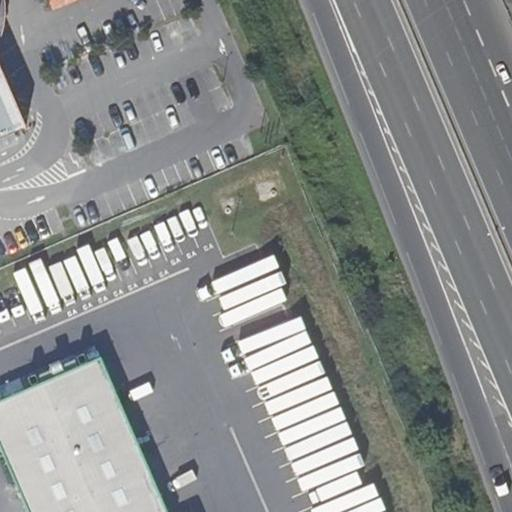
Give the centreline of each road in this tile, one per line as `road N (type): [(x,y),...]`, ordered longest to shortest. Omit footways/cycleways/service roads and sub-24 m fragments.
road 1 (motorway): [(320,0),(511,504)]
road 2 (motorway): [(354,0),(511,353)]
road 3 (unknown): [(0,398),(111,344),(176,344),(225,406),(272,511)]
road 4 (motorway): [(508,156),(439,0)]
